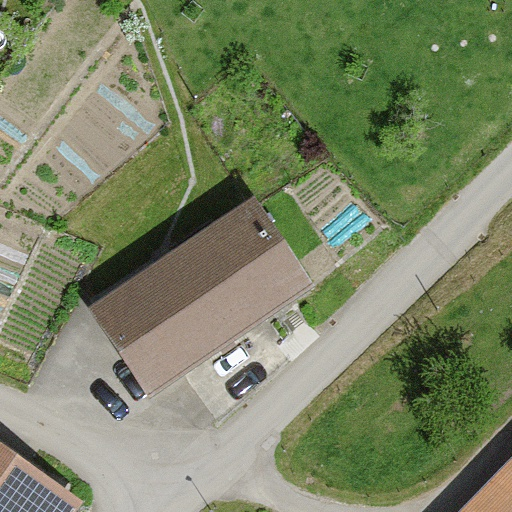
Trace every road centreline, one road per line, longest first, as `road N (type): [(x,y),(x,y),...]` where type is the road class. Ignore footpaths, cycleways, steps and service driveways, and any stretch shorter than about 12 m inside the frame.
road 1 (unclassified): [(511,176),(195,487)]
road 2 (unclassified): [(195,487),(0,403)]
